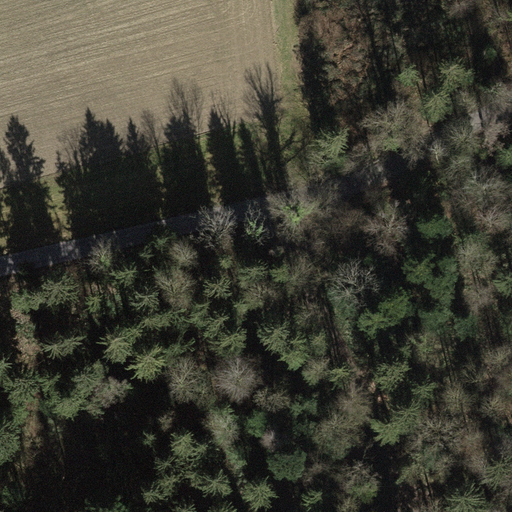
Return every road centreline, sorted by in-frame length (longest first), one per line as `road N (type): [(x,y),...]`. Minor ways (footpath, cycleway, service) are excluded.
road 1 (unclassified): [(511,104),(351,181),(0,266)]
road 2 (track): [(404,511),(298,253),(351,181)]
